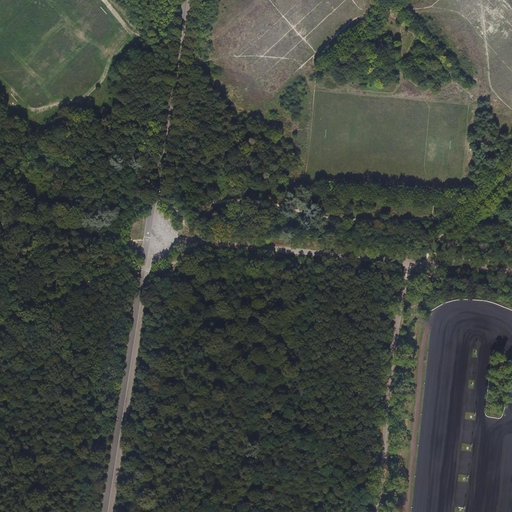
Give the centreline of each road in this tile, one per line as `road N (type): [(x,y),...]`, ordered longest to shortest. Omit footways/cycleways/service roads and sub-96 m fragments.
road 1 (unknown): [(0,330),(128,263),(155,272),(194,253),(511,283)]
road 2 (unknown): [(458,340),(440,511)]
road 3 (track): [(119,246),(0,309)]
